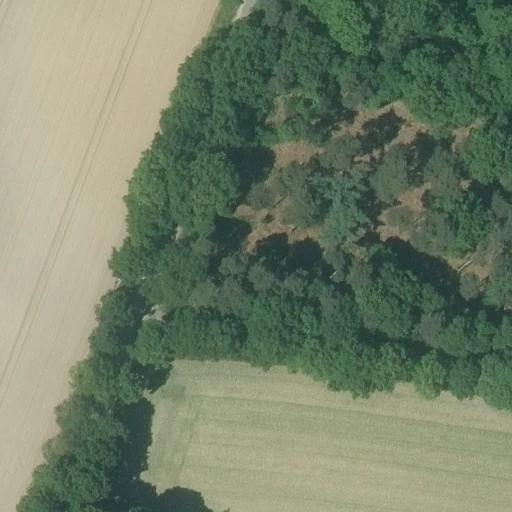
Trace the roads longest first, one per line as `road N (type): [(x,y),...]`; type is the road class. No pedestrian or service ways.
road 1 (unclassified): [(511,363),(137,301)]
road 2 (unclassified): [(137,301),(247,0)]
road 3 (unclassified): [(60,511),(137,301)]
